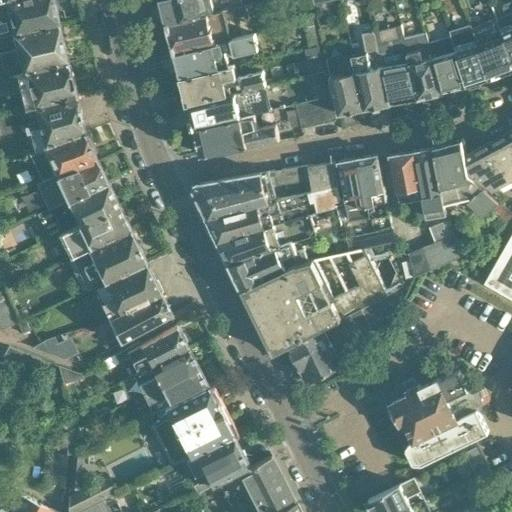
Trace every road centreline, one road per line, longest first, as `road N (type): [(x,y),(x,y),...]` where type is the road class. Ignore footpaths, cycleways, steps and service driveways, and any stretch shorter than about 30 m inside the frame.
road 1 (tertiary): [(331,511),(162,176)]
road 2 (residential): [(511,112),(162,176)]
road 3 (tertiary): [(162,176),(113,0)]
